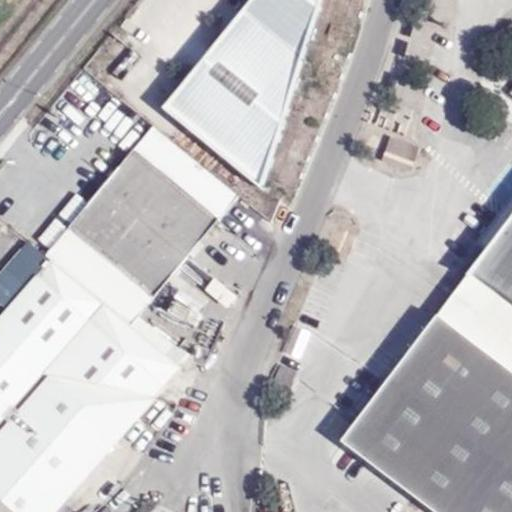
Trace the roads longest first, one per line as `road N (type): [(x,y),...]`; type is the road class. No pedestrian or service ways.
road 1 (residential): [(382,0),(253,350),(232,432),(241,511)]
road 2 (unknown): [(502,0),(419,214)]
road 3 (primary): [(0,118),(98,0)]
